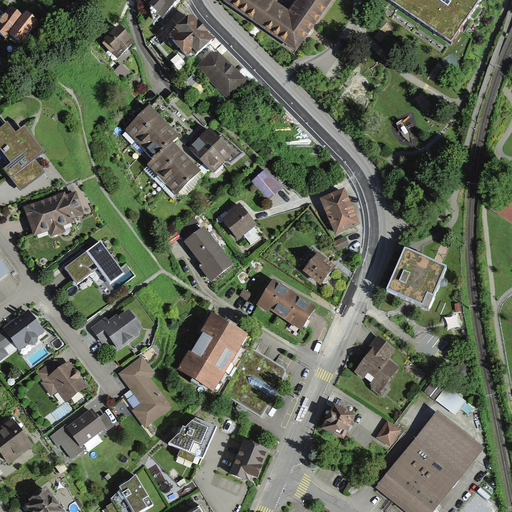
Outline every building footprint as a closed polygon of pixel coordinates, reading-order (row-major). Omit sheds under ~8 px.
[(148,0),(143,6),(160,22),(180,0),(148,0)] [(225,0),(241,11),(299,53),(336,2),(333,0),(225,0)] [(387,0),(452,44),(482,0),(387,0)] [(10,36),(22,44),(39,21),(26,11),(23,16),(11,7),(0,22),(0,36),(6,41),(10,36)] [(195,57),(212,43),(191,19),(169,37),(186,57),(192,53),(195,57)] [(120,21),(104,37),(114,47),(111,51),(116,56),(134,36),(130,33),(132,32),(120,21)] [(229,95),(245,79),(216,51),(200,67),(229,95)] [(171,139),(176,135),(147,106),(122,131),(151,160),(171,139)] [(6,125),(0,129),(0,148),(12,164),(3,171),(20,193),(46,173),(35,160),(44,153),(25,129),(15,136),(6,125)] [(208,127),(186,150),(211,173),(233,150),(208,127)] [(145,165),(173,194),(199,168),(171,139),(151,160),(145,165)] [(270,202),(284,189),(267,171),(253,184),(270,202)] [(333,235),(356,225),(341,192),(319,202),(333,235)] [(66,194),(24,210),(34,238),(49,232),(51,238),(65,233),(63,228),(75,223),(74,220),(85,216),(76,193),(67,197),(66,194)] [(222,223),(237,240),(256,223),(242,207),(222,223)] [(246,236),(252,243),(261,237),(255,229),(246,236)] [(202,268),(211,279),(230,264),(204,231),(187,244),(204,266),(202,268)] [(111,284),(125,274),(101,243),(87,254),(111,284)] [(386,295),(428,313),(446,270),(404,252),(386,295)] [(0,279),(11,271),(0,256),(0,279)] [(306,275),(324,287),(337,269),(319,256),(306,275)] [(74,283),(90,272),(82,261),(66,272),(74,283)] [(304,327),(317,305),(309,301),(312,296),(273,274),(258,301),(304,327)] [(19,352),(45,333),(29,311),(2,330),(4,332),(0,334),(0,358),(9,352),(4,346),(11,341),(19,352)] [(140,333),(144,330),(129,311),(119,318),(118,317),(109,323),(107,320),(92,331),(103,346),(111,340),(120,352),(142,335),(140,333)] [(248,350),(254,342),(211,317),(180,371),(221,397),(248,350)] [(355,374),(381,394),(400,368),(387,359),(395,349),(381,339),(355,374)] [(275,389),(285,371),(248,350),(221,397),(258,418),(266,405),(270,397),(250,386),(255,378),(258,379),(275,389)] [(153,375),(140,359),(118,376),(142,405),(132,413),(144,428),(170,408),(148,380),(153,375)] [(65,406),(87,389),(68,364),(60,370),(55,363),(36,377),(43,386),(41,388),(51,401),(58,396),(65,406)] [(435,376),(424,390),(457,414),(468,399),(435,376)] [(270,397),(275,389),(258,379),(255,378),(250,386),(270,397)] [(320,429),(342,438),(353,411),(332,402),(320,429)] [(67,405),(59,411),(64,418),(72,411),(67,405)] [(104,427),(106,429),(114,423),(106,413),(99,418),(90,407),(66,427),(64,424),(50,435),(71,461),(85,450),(81,445),(104,427)] [(376,494),(398,511),(435,511),(483,450),(437,414),(376,494)] [(192,418),(164,445),(201,460),(215,427),(192,418)] [(9,465),(33,447),(12,419),(0,429),(0,453),(2,455),(9,465)] [(378,439),(392,448),(403,430),(389,421),(378,439)] [(244,438),(230,477),(247,483),(249,479),(255,481),(267,447),(244,438)] [(120,490),(110,499),(116,511),(141,511),(152,506),(134,474),(118,486),(120,490)] [(28,511),(61,511),(63,511),(44,486),(22,503),(28,511)]
